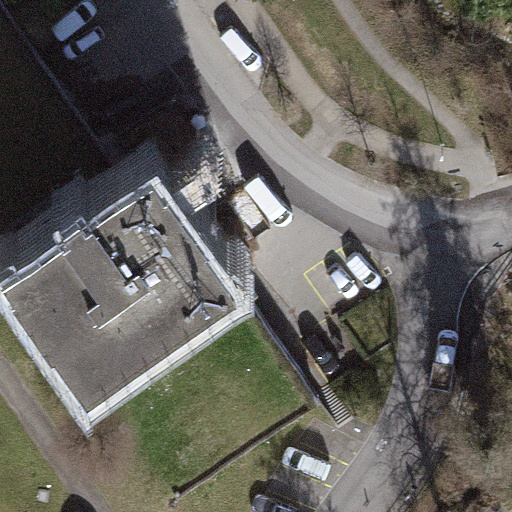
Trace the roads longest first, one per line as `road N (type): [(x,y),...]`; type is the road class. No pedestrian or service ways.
road 1 (residential): [(442,279),(320,202),(264,148),(155,0)]
road 2 (residential): [(358,511),(432,385),(442,279)]
